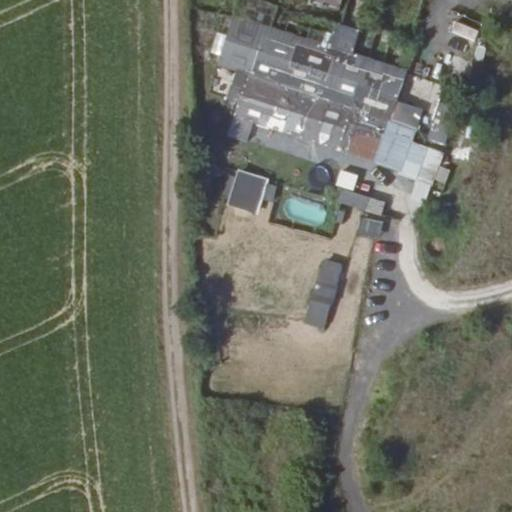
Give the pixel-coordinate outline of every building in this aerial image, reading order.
[(367,114),(364,125),(386,132),(389,123),(397,99),(407,67),(330,42),(333,35),(276,16),(279,6),(260,0),(241,0),(220,66),(247,75),(367,114)] [(340,10),(343,0),(304,0),(305,0),(340,10)] [(367,114),(247,75),(227,135),(247,142),(254,121),(341,150),(350,121),(364,125),(367,114)] [(447,143),(462,91),(443,86),(428,138),(447,143)] [(424,108),(397,99),(389,123),(416,132),(424,108)] [(414,141),(416,132),(389,123),(386,132),(364,125),(350,121),(341,150),(433,180),(443,150),(414,141)] [(255,213),(269,180),(241,168),(227,202),(255,213)] [(340,170),(336,185),(354,189),(358,175),(340,170)] [(415,180),(411,198),(425,201),(429,184),(415,180)] [(385,232),(391,216),(363,206),(357,222),(385,232)] [(325,328),(339,261),(319,257),(305,323),(325,328)]
